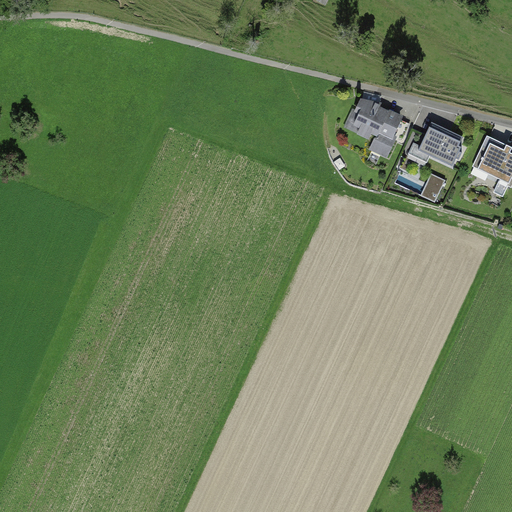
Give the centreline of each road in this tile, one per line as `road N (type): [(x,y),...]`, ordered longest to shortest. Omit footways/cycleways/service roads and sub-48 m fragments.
road 1 (track): [(0,10),(60,10),(389,95)]
road 2 (residential): [(511,125),(389,95)]
